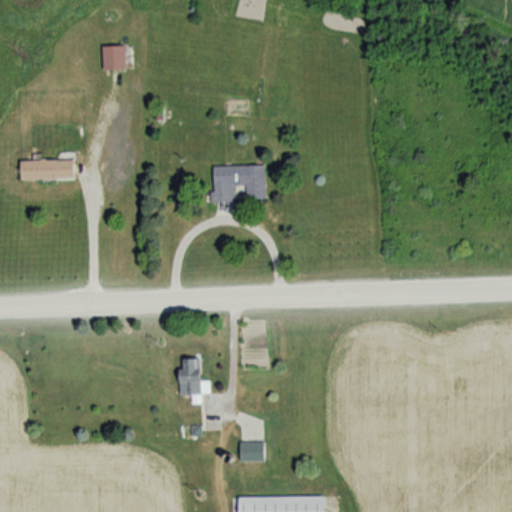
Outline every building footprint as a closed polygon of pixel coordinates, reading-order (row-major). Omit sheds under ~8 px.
[(120,47),(99,47),(99,70),(120,70),(120,47)] [(13,160),(13,181),(69,181),(69,160),(13,160)] [(262,165),(210,166),(211,200),(263,199),(262,165)] [(198,359),(175,360),(177,394),(188,394),(189,405),(203,404),(201,382),(200,382),(198,359)] [(262,463),(262,443),(236,443),(236,463),(262,463)] [(233,498),(233,511),(326,511),(327,497),(233,498)]
